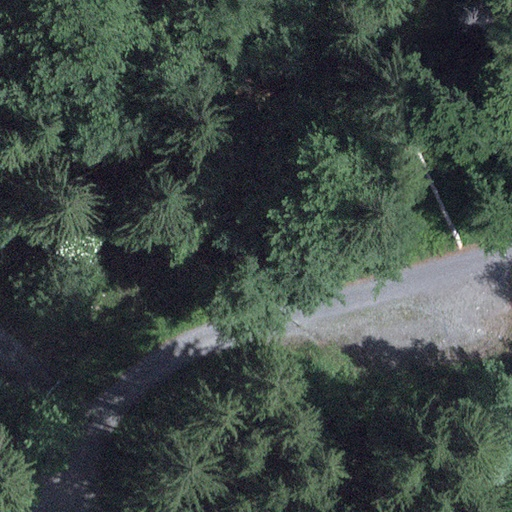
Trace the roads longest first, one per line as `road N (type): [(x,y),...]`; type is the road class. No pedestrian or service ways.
road 1 (track): [(85,426),(167,361),(459,263),(511,253)]
road 2 (track): [(50,511),(85,426),(0,343)]
